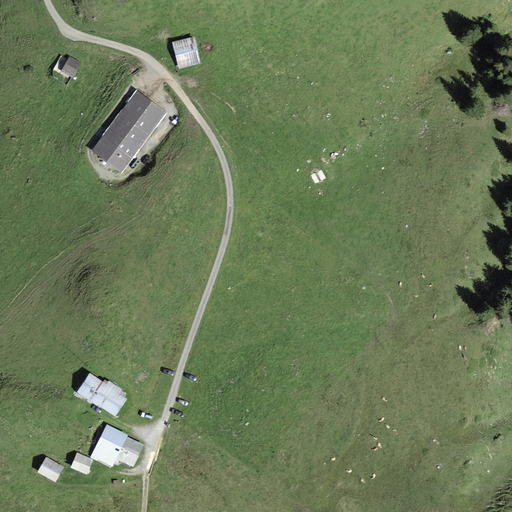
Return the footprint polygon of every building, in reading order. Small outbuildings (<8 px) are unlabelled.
[(172,41),(178,68),(200,62),(194,35),(172,41)] [(68,56),(61,69),(72,75),(79,62),(68,56)] [(136,90),(91,149),(120,170),(164,111),(136,90)] [(89,372),(77,391),(115,415),(127,397),(89,372)] [(107,425),(91,456),(111,466),(116,458),(133,467),(144,446),(126,437),(127,435),(107,425)] [(77,453),(71,466),(87,472),(92,459),(77,453)] [(46,457),(38,471),(55,480),(63,467),(46,457)]
